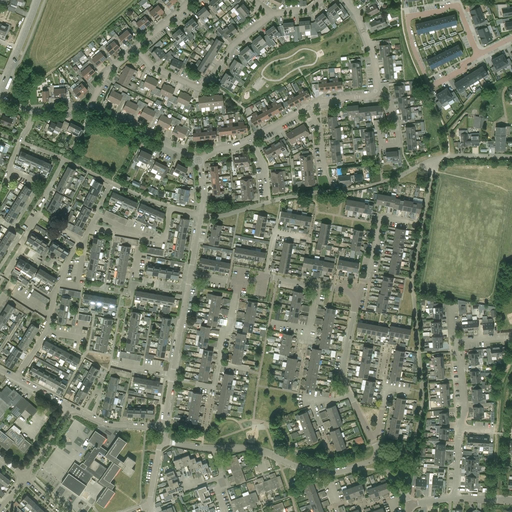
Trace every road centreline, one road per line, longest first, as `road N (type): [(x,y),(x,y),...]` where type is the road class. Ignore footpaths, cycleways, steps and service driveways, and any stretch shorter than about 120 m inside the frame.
road 1 (residential): [(136,47),(150,65),(203,85),(233,46),(273,14)]
road 2 (residential): [(478,56),(458,7),(411,16),(412,44),(431,81)]
road 3 (residential): [(454,497),(464,412),(454,342)]
road 4 (residential): [(90,105),(197,160)]
